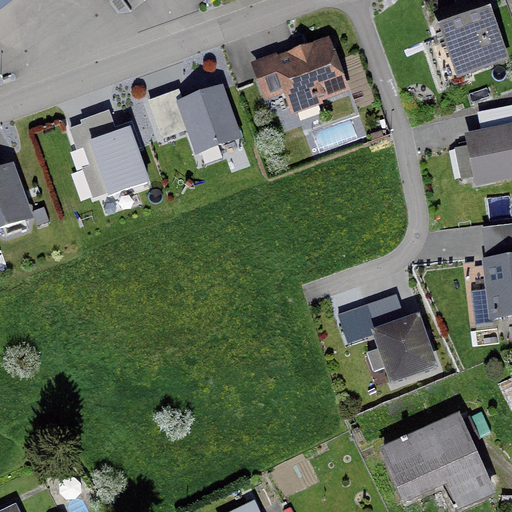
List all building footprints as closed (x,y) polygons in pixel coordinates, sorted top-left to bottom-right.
[(462,13),(457,15),(437,22),(450,58),(459,55),(466,73),(502,60),(481,1),(470,4),(467,11),(462,13)] [(342,91),(326,46),(275,65),(273,61),(254,68),(265,97),(283,90),(290,110),(342,91)] [(202,154),(237,139),(218,92),(182,107),(202,154)] [(92,203),(150,182),(138,150),(142,148),(132,122),(115,128),(109,112),(81,122),(82,125),(68,130),(76,151),(82,149),(88,165),(79,167),(92,203)] [(511,137),(474,146),(483,190),(511,184),(511,137)] [(0,224),(28,215),(12,171),(0,175),(0,224)] [(511,322),(511,266),(493,269),(500,324),(511,322)] [(427,323),(384,339),(403,388),(446,372),(427,323)] [(463,506),(488,495),(463,439),(471,435),(466,423),(433,437),(430,432),(405,443),(404,441),(399,443),(400,445),(382,454),(401,496),(449,475),(463,506)]
